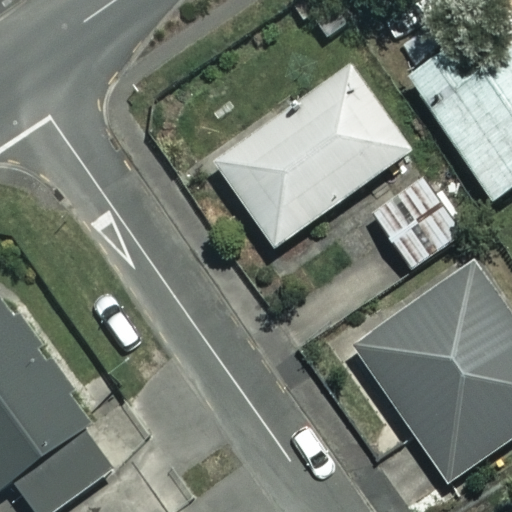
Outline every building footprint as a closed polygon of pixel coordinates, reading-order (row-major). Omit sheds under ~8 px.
[(511,16),(507,9),(405,79),(490,202),(511,187),(511,16)] [(408,154),(349,70),(212,165),(271,249),(408,154)] [(468,230),(429,175),(371,217),(410,272),(468,230)] [(511,440),(511,319),(472,265),(352,354),(449,486),(511,440)] [(102,417),(0,274),(0,495),(5,492),(19,511),(70,511),(118,478),(84,429),(102,417)]
